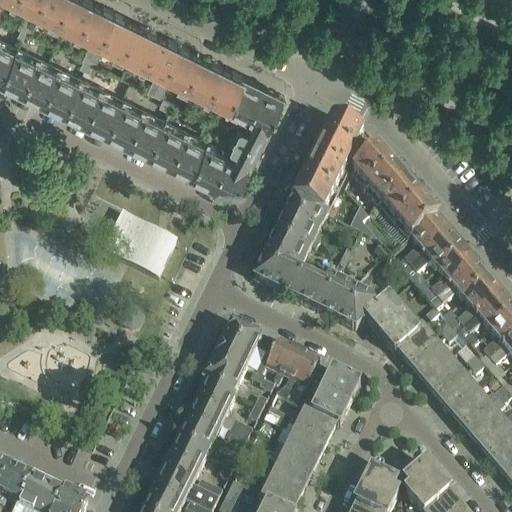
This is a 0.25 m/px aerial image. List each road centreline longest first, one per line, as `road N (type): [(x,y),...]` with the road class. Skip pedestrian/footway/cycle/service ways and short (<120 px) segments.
road 1 (unclassified): [(511,267),(388,125),(314,78)]
road 2 (residential): [(244,220),(0,103)]
road 3 (residential): [(114,498),(212,289)]
road 4 (residential): [(212,289),(371,368),(402,405)]
road 5 (unclassified): [(314,78),(153,0)]
road 6 (residential): [(314,78),(244,220)]
road 7 (residential): [(402,405),(494,511)]
road 8 (residential): [(327,511),(366,432),(402,405)]
road 9 (residential): [(114,498),(0,440)]
